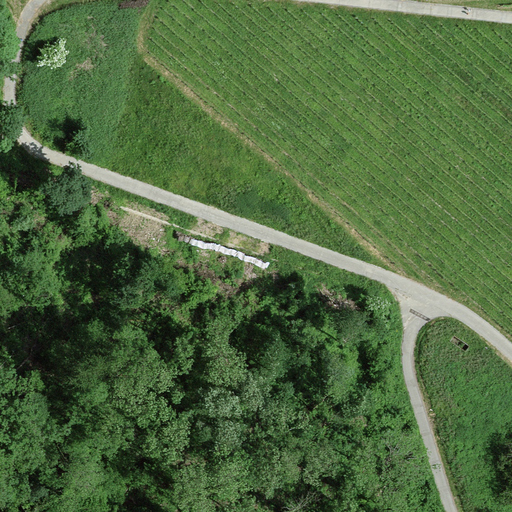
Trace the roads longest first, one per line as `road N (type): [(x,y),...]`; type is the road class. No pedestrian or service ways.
road 1 (track): [(45,0),(13,84),(20,120),(40,153),(421,294)]
road 2 (track): [(421,294),(412,378),(454,511)]
road 3 (track): [(511,17),(348,0)]
